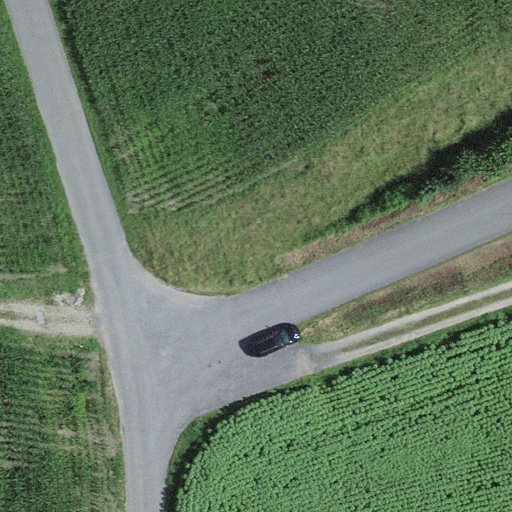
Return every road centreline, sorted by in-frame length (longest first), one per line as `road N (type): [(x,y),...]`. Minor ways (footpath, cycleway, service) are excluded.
road 1 (unclassified): [(511,200),(284,298),(131,327)]
road 2 (unclassified): [(26,0),(131,327)]
road 3 (track): [(194,320),(256,355),(296,358),(511,293)]
road 4 (unclassified): [(131,327),(143,394),(147,511)]
road 5 (track): [(131,327),(0,313)]
